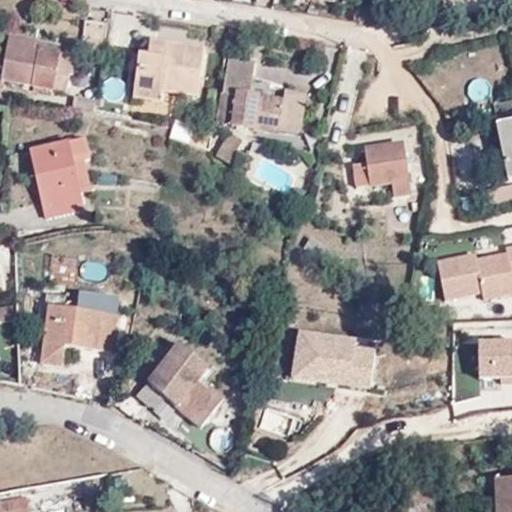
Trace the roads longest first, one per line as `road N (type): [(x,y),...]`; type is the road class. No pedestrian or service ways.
road 1 (residential): [(131,0),(366,38),(389,51),(417,92)]
road 2 (residential): [(0,402),(88,417),(255,511)]
